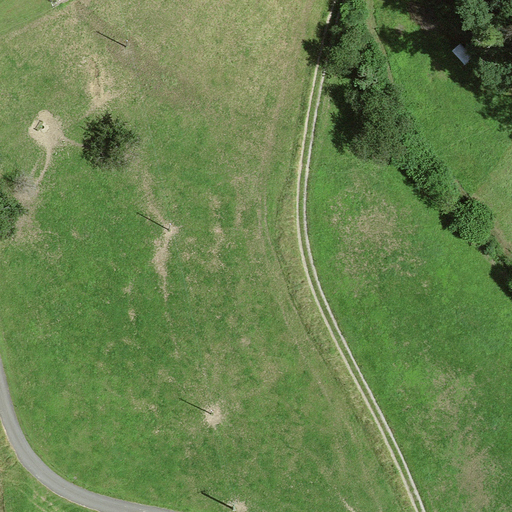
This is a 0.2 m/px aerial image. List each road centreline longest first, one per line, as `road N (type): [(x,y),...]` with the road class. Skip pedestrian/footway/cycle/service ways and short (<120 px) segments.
road 1 (track): [(418,511),(311,283),(300,239),(297,181),(307,113),(337,0)]
road 2 (residential): [(175,511),(63,483),(42,467),(13,423),(0,378)]
